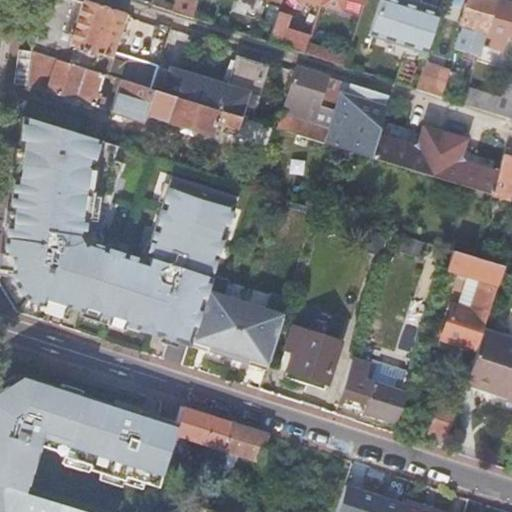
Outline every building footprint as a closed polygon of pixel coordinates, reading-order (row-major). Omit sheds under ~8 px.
[(44,10),(35,15),(30,52),(102,74),(119,79),(149,89),(157,65),(113,52),(124,16),(82,2),(74,0),(59,0),(53,4),(51,12),(44,10)] [(172,12),(190,18),(195,0),(192,0),(192,2),(184,0),(174,0),(173,7),(172,12)] [(195,0),(190,18),(211,24),(217,6),(196,0),(195,0)] [(269,43),(303,53),(306,42),(308,36),(284,28),(288,15),(283,13),(287,0),(308,0),(319,3),(319,0),(281,0),(281,2),(269,43)] [(413,0),(378,0),(368,34),(386,40),(426,53),(440,9),(413,0)] [(482,44),(486,32),(496,0),(495,0),(466,0),(459,23),(461,24),(455,44),(453,49),(478,57),(479,52),(482,44)] [(486,32),(482,44),(500,49),(504,33),(511,35),(511,4),(496,0),(486,32)] [(368,34),(367,40),(384,45),(386,40),(368,34)] [(303,53),(344,66),(347,56),(306,42),(303,53)] [(25,86),(30,53),(17,51),(16,63),(20,63),(18,73),(15,72),(13,84),(25,86)] [(102,74),(30,52),(30,53),(25,86),(24,89),(32,91),(34,87),(61,96),(78,101),(99,108),(103,97),(95,95),(102,74)] [(294,66),(269,58),(250,120),(275,128),(294,66)] [(414,89),(440,97),(448,72),(422,64),(414,89)] [(169,69),(157,65),(149,89),(161,93),(237,116),(245,92),(224,86),(223,82),(205,76),(201,79),(169,69)] [(295,67),(286,98),(317,108),(327,77),(295,67)] [(161,93),(149,89),(119,79),(109,111),(141,122),(143,114),(211,135),(215,123),(229,127),(227,133),(234,135),(239,117),(237,116),(161,93)] [(376,134),(388,95),(342,81),(339,92),(346,94),(333,138),(329,136),(314,123),(310,127),(305,126),(306,123),(280,114),(276,128),(369,158),(376,134)] [(463,104),(511,119),(511,91),(504,89),(501,98),(468,88),(463,104)] [(23,101),(21,116),(75,133),(80,118),(23,101)] [(75,133),(21,116),(0,258),(0,288),(15,313),(46,322),(52,303),(79,312),(78,316),(123,331),(125,326),(160,338),(163,331),(189,340),(187,346),(204,352),(206,347),(227,354),(225,359),(227,359),(228,354),(250,361),(248,366),(264,371),(287,297),(269,291),(263,311),(222,299),(228,279),(211,273),(234,198),(169,178),(167,184),(161,203),(150,239),(144,257),(142,263),(124,258),(125,255),(97,247),(90,245),(91,240),(95,242),(97,233),(118,163),(108,160),(113,144),(75,133)] [(410,145),(376,134),(369,158),(388,163),(430,177),(443,133),(421,126),(416,142),(410,145)] [(465,139),(443,133),(430,177),(462,186),(475,191),(490,195),(497,172),(464,161),(460,156),(465,139)] [(168,153),(166,161),(184,167),(186,159),(168,153)] [(511,159),(502,156),(497,172),(490,195),(508,201),(511,191),(511,187),(511,159)] [(315,161),(305,194),(341,205),(351,172),(315,161)] [(161,203),(167,184),(162,183),(156,201),(161,203)] [(90,245),(97,247),(99,239),(97,233),(95,242),(91,240),(90,245)] [(144,257),(150,239),(145,237),(140,256),(144,257)] [(472,257),(450,251),(446,263),(445,267),(474,276),(480,278),(477,288),(470,309),(450,303),(439,338),(475,350),(481,331),(502,267),(472,257)] [(292,352),(284,377),(323,390),(339,342),(292,327),(284,349),(292,352)] [(511,340),(481,331),(475,350),(472,360),(464,383),(511,397),(511,340)] [(369,365),(351,359),(346,374),(336,404),(396,423),(406,394),(403,393),(390,389),(363,380),(369,365)] [(397,368),(390,389),(403,393),(410,372),(397,368)] [(0,382),(0,388),(15,380),(12,375),(0,382)] [(143,484),(157,488),(165,461),(176,427),(175,427),(138,415),(80,395),(58,388),(21,376),(15,380),(0,388),(0,485),(23,492),(38,445),(64,453),(63,457),(89,466),(88,470),(89,470),(100,474),(123,481),(125,478),(143,484)] [(60,384),(58,388),(80,395),(82,391),(60,384)] [(427,432),(446,439),(456,408),(437,401),(427,432)] [(183,408),(165,461),(175,464),(183,439),(215,449),(217,444),(261,457),(268,435),(183,408)] [(139,411),(138,415),(175,427),(176,423),(139,411)] [(217,444),(215,449),(259,463),(261,457),(217,444)] [(63,457),(61,464),(88,473),(89,470),(88,470),(89,466),(63,457)] [(123,481),(100,474),(98,480),(121,488),(122,484),(141,490),(143,484),(125,478),(123,481)] [(23,492),(0,485),(0,511),(77,511),(79,509),(23,492)]
